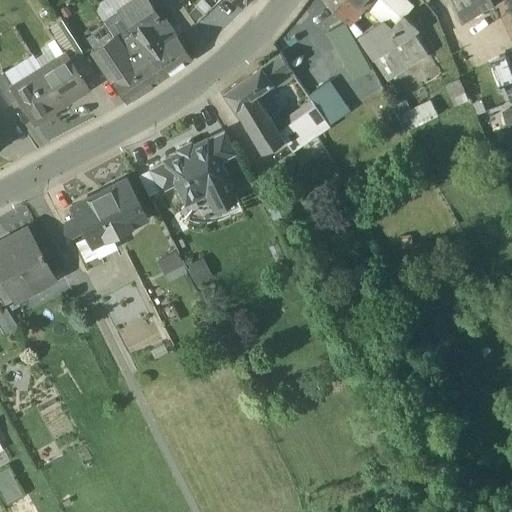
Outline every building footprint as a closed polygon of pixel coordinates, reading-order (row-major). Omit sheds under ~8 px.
[(226,0),(242,14),(254,0),(226,0)] [(336,0),(317,0),(322,4),(331,11),(347,30),(356,20),(336,0)] [(374,0),(336,0),(356,20),(361,14),(374,0)] [(407,16),(389,0),(374,0),(361,14),(379,33),(394,24),(407,41),(411,37),(398,25),(407,16)] [(483,0),(461,0),(447,8),(459,34),(491,16),(483,0)] [(144,5),(106,30),(115,46),(93,60),(128,112),(192,70),(163,25),(159,28),(144,5)] [(379,33),(355,47),(368,69),(408,44),(407,41),(394,24),(379,33)] [(83,59),(63,29),(49,38),(67,68),(70,68),(83,59)] [(352,89),(369,79),(343,32),(325,42),(352,89)] [(408,44),(368,69),(383,91),(423,65),(408,44)] [(277,61),(260,74),(272,90),(288,79),(277,61)] [(32,64),(2,82),(2,83),(11,97),(41,78),(32,64)] [(511,89),(504,70),(499,67),(485,73),(496,100),(511,93),(511,89)] [(67,68),(43,83),(41,78),(11,97),(19,110),(33,133),(35,132),(33,128),(61,111),(63,114),(89,99),(70,68),(67,68)] [(260,74),(226,101),(237,117),(238,116),(260,157),(279,145),(277,140),(255,103),(272,90),(260,74)] [(11,97),(2,83),(0,84),(0,100),(10,115),(19,110),(11,97)] [(312,116),(325,134),(346,120),(326,91),(305,105),(312,116)] [(435,126),(425,109),(407,120),(416,136),(435,126)] [(312,116),(277,140),(279,145),(289,160),(325,134),(312,116)] [(226,141),(208,150),(219,173),(220,173),(237,164),(226,141)] [(208,150),(151,179),(162,201),(179,193),(187,210),(206,200),(212,212),(234,201),(220,173),(219,173),(208,150)] [(128,190),(103,202),(105,206),(76,221),(78,225),(84,237),(93,255),(112,247),(148,229),(142,218),(144,218),(141,213),(140,214),(128,190)] [(234,201),(212,212),(216,220),(238,209),(234,201)] [(78,225),(67,231),(67,238),(73,242),(84,237),(78,225)] [(28,239),(0,254),(0,279),(16,309),(55,289),(43,267),(44,267),(41,261),(40,261),(28,239)] [(112,247),(93,255),(100,268),(118,259),(112,247)] [(324,258),(311,260),(313,271),(325,268),(324,258)] [(170,291),(188,283),(180,263),(161,271),(170,291)] [(16,309),(0,279),(0,306),(6,315),(16,309)] [(20,337),(7,318),(0,322),(0,337),(4,345),(6,344),(20,337)] [(0,472),(11,466),(0,449),(0,472)]
